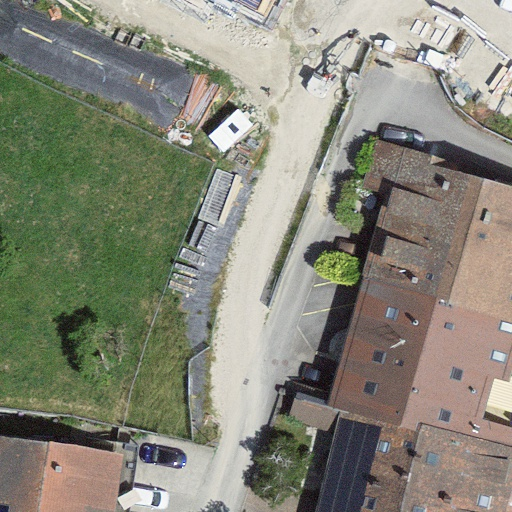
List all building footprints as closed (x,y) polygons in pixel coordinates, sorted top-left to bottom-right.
[(181,126),(199,87),(68,27),(50,67),(181,126)] [(393,151),(418,158),(420,151),(374,140),(364,183),(383,188),(393,151)] [(511,181),(418,158),(393,151),(383,188),(362,273),(511,310),(511,181)] [(511,423),(501,421),(511,376),(511,310),(362,273),(331,398),(336,399),(511,443),(511,423)] [(336,399),(331,398),(296,389),(289,417),(329,427),(336,399)] [(503,511),(511,480),(511,443),(336,399),(329,427),(307,511),(503,511)] [(112,511),(121,451),(0,433),(0,511),(112,511)]
